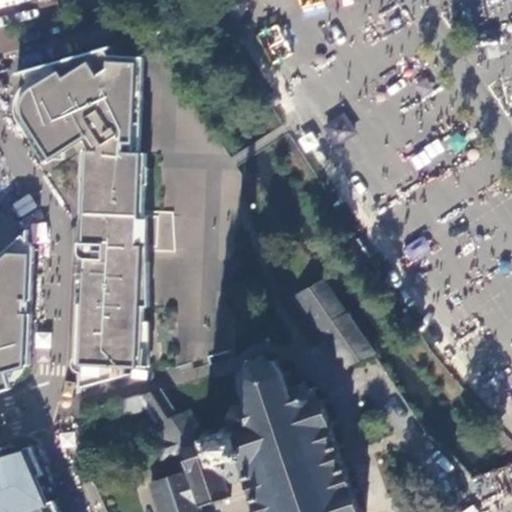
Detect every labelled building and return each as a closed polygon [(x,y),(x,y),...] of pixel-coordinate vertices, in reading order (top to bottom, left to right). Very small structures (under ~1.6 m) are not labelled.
[(218,0),(215,11),(220,18),(234,22),(242,19),(246,5),(242,0),(218,0)] [(299,0),(301,13),(325,9),(323,0),(299,0)] [(260,31),(268,59),(289,53),(280,25),(260,31)] [(145,102),(111,50),(25,74),(35,91),(31,95),(27,100),(25,106),(25,112),(26,117),(28,122),(50,158),(83,137),(95,154),(89,159),(88,184),(84,184),(83,208),(84,208),(84,216),(88,216),(86,245),(82,245),(82,255),(83,259),(88,261),(87,275),(81,275),(78,336),(85,337),(83,388),(87,389),(112,382),(113,368),(150,369),(151,338),(147,338),(146,309),(152,309),(151,265),(143,264),(143,249),(144,249),(146,187),(140,187),(141,170),(148,170),(148,156),(136,155),(137,107),(145,102)] [(327,124),(339,141),(356,129),(344,112),(327,124)] [(417,170),(446,150),(437,137),(408,158),(417,170)] [(0,392),(12,389),(11,383),(16,380),(20,377),(24,372),(26,367),(30,367),(32,316),(26,316),(27,254),(23,252),(13,260),(5,253),(0,258),(0,392)] [(345,369),(377,354),(324,279),(295,296),(345,369)] [(346,467),(345,446),(343,442),(338,443),(333,426),(338,425),(336,419),(332,421),(325,403),(330,402),(329,397),(319,400),(316,393),(320,390),(317,386),(313,388),(307,385),(307,381),(303,379),(302,384),(297,386),(296,382),(290,384),(288,376),(293,375),(291,370),(286,372),(279,364),(282,359),(278,357),(276,361),(266,358),(266,353),(262,352),(262,357),(251,360),(249,357),(246,359),(248,363),(242,372),(238,372),(237,376),(241,377),(241,386),(237,388),(238,392),(242,391),(244,398),(241,399),(242,403),(240,404),(237,401),(234,403),(237,407),(235,411),(231,410),(230,414),(234,416),(236,420),(229,422),(230,425),(224,427),(225,432),(215,436),(212,429),(203,432),(207,438),(182,450),(189,470),(200,508),(232,498),(228,485),(245,479),(252,498),(246,500),(248,505),(253,504),(256,511),(365,511),(365,510),(360,511),(355,496),(360,494),(358,488),(353,490),(348,473),(354,472),(352,465),(346,467)] [(163,439),(173,455),(182,450),(207,438),(203,432),(189,410),(179,415),(162,389),(139,396),(157,424),(155,426),(163,439)] [(92,438),(80,412),(63,417),(75,445),(92,438)] [(155,442),(162,461),(173,455),(163,439),(155,442)] [(40,475),(29,448),(24,449),(0,456),(0,511),(52,511),(49,505),(45,506),(33,480),(36,478),(35,477),(40,475)] [(152,485),(160,511),(201,511),(200,508),(189,470),(152,485)]
